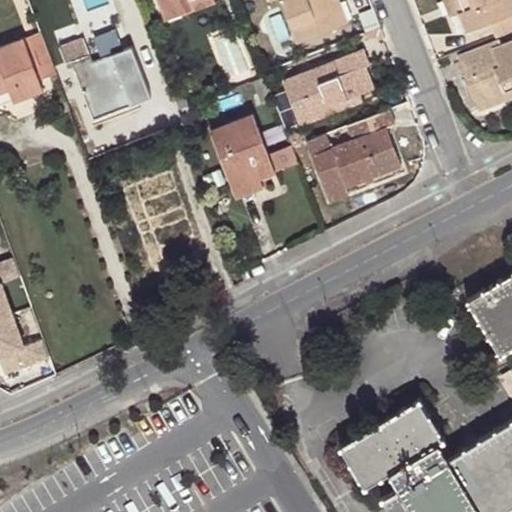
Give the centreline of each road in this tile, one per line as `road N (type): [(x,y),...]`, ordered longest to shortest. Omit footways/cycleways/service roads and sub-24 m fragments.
road 1 (residential): [(470,205),(202,351),(0,439)]
road 2 (residential): [(394,0),(470,205)]
